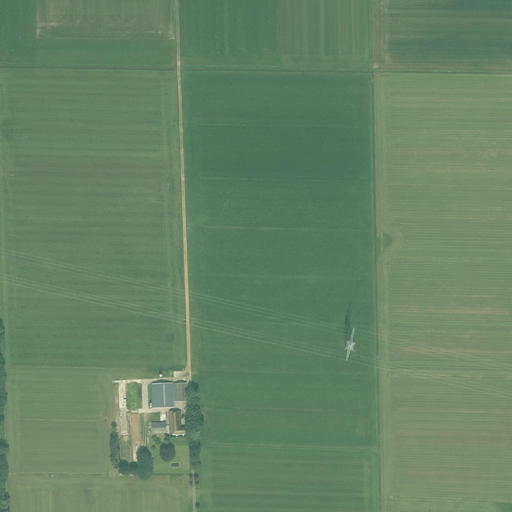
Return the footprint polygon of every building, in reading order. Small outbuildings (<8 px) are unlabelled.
[(143,385),(144,394),(149,394),(148,383),(139,383),(139,385),(143,385)] [(174,384),(175,402),(187,402),(186,383),(174,384)] [(153,408),(173,407),(172,384),(152,385),(153,408)] [(180,411),(169,412),(170,435),(188,434),(188,428),(181,428),(180,411)] [(152,423),(152,434),(166,433),(166,423),(152,423)]
